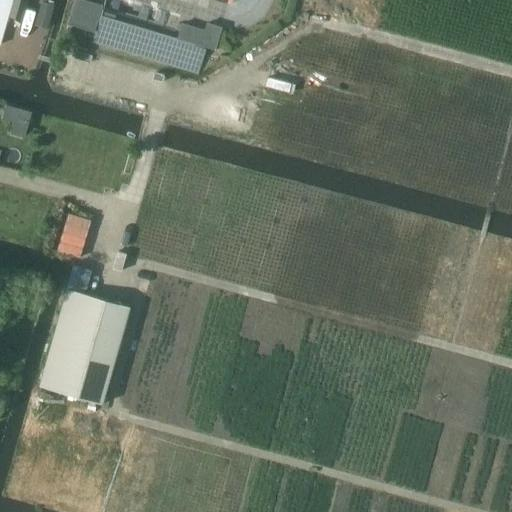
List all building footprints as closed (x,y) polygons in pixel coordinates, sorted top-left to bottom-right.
[(12,0),(9,15),(22,19),(27,0),(12,0)] [(84,0),(74,0),(68,25),(95,33),(103,6),(84,0)] [(40,1),(34,24),(48,28),(54,5),(40,1)] [(100,17),(92,42),(199,74),(206,49),(100,17)] [(178,23),(176,29),(179,30),(177,37),(215,49),(222,26),(206,22),(204,29),(181,22),(181,24),(178,23)] [(276,79),(302,89),(310,68),(284,58),(276,79)] [(102,404),(130,306),(67,288),(54,333),(39,386),(102,404)]
